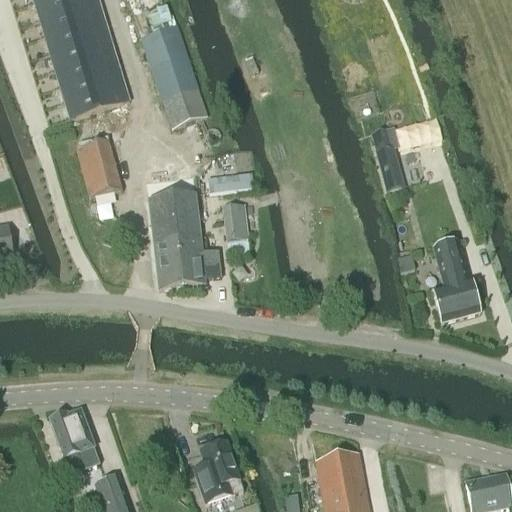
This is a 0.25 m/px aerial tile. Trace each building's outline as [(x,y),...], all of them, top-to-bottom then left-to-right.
[(31,0),(69,123),(128,105),(95,0),(31,0)] [(171,133),(206,121),(175,30),(140,42),(171,133)] [(88,202),(121,194),(107,146),(76,152),(88,202)] [(381,181),(400,176),(394,152),(375,157),(381,181)] [(168,261),(201,257),(194,199),(148,205),(158,295),(172,293),(168,261)] [(225,246),(246,244),(243,210),(222,212),(225,246)] [(0,265),(11,263),(6,231),(0,232),(0,265)] [(442,329),(479,319),(471,287),(467,288),(457,248),(434,254),(445,294),(433,297),(442,329)] [(168,261),(172,293),(204,289),(201,257),(168,261)] [(410,260),(397,264),(401,278),(414,274),(410,260)] [(88,454),(93,452),(80,415),(65,420),(64,418),(48,424),(63,463),(70,460),(74,472),(93,465),(88,454)] [(204,510),(242,496),(238,485),(225,448),(199,457),(204,471),(192,475),(204,510)] [(366,511),(357,458),(315,466),(322,511),(366,511)] [(511,511),(504,480),(479,485),(465,488),(470,511),(511,511)] [(102,511),(128,511),(117,482),(94,490),(102,511)] [(297,511),(296,499),(284,501),(285,511),(297,511)]
